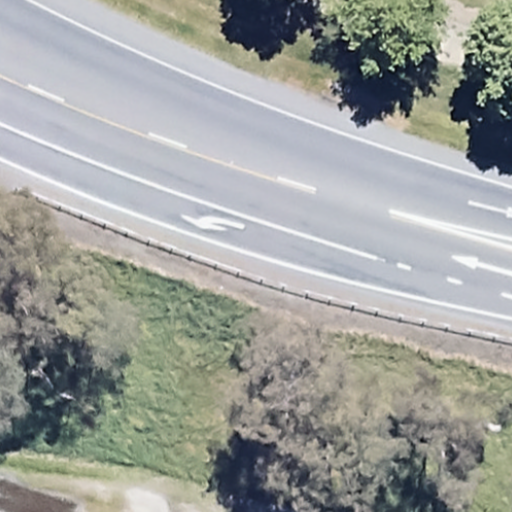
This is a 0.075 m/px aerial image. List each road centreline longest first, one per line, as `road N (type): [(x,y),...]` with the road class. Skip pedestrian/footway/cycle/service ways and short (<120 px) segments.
road 1 (trunk): [(0,41),(264,161),(511,247)]
road 2 (trunk): [(511,259),(202,222),(0,141)]
